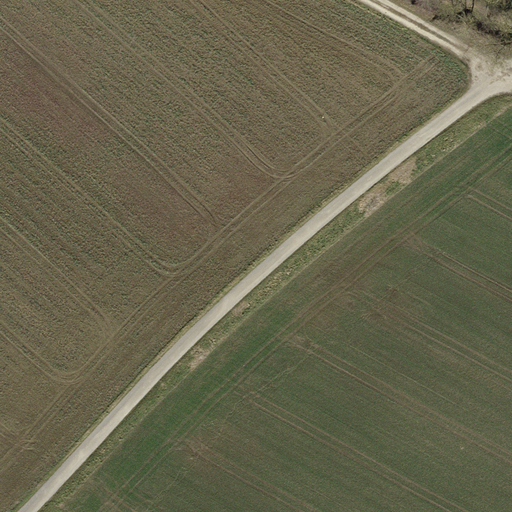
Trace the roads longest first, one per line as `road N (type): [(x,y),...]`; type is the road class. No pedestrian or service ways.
road 1 (track): [(511,62),(274,260),(32,511)]
road 2 (track): [(373,0),(500,68)]
